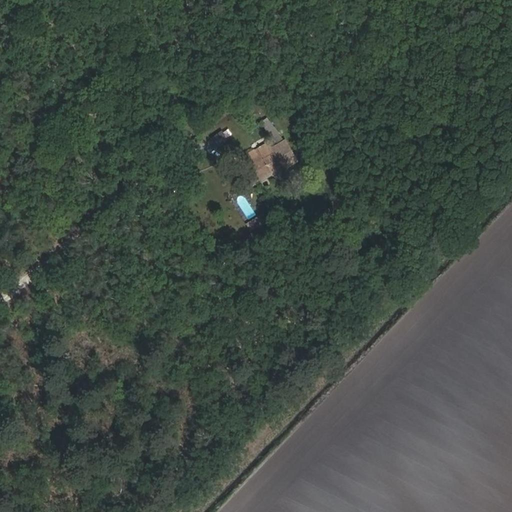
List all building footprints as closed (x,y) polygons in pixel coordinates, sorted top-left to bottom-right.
[(272,154),(285,145),(272,126),(259,135),(261,138),(272,154)] [(221,147),(235,137),(228,127),(214,136),(221,147)] [(259,135),(256,130),(240,141),(244,149),(261,138),(259,135)] [(240,141),(230,148),(236,158),(245,171),(272,154),(261,138),(244,149),(240,141)] [(263,165),(267,170),(278,162),(272,154),(245,171),(248,176),(263,165)] [(236,177),(245,171),(236,158),(228,164),(236,177)] [(263,214),(248,220),(251,228),(266,221),(263,214)] [(328,238),(352,258),(367,240),(341,220),(328,238)]
